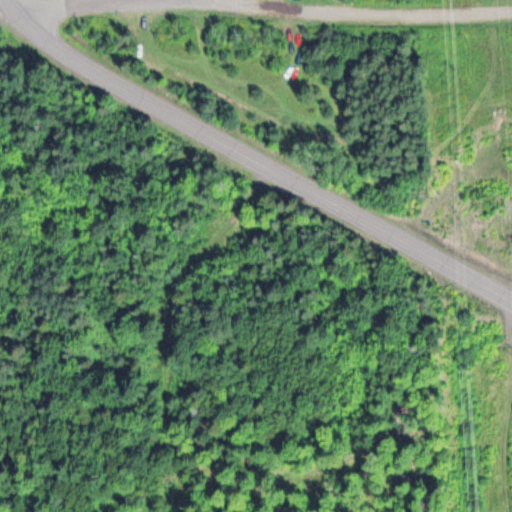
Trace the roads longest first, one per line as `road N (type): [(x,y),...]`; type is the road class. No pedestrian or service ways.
road 1 (tertiary): [(508,293),(86,52),(22,3)]
road 2 (residential): [(22,3),(425,12),(511,4)]
